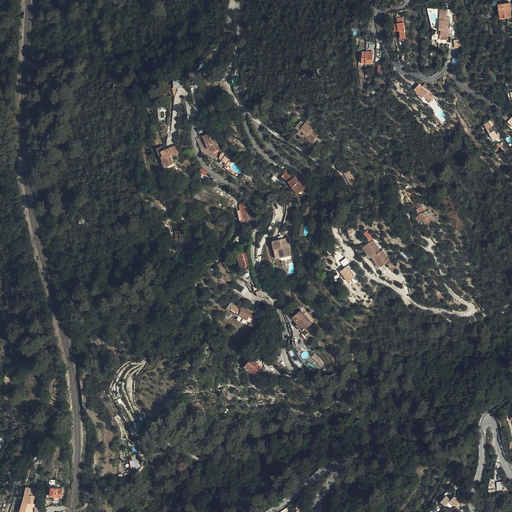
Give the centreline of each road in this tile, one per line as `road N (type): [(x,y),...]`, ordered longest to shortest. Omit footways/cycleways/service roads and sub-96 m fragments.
road 1 (tertiary): [(474,511),(485,419),(496,425),(511,475)]
road 2 (tertiary): [(269,511),(330,465),(338,469),(319,511)]
